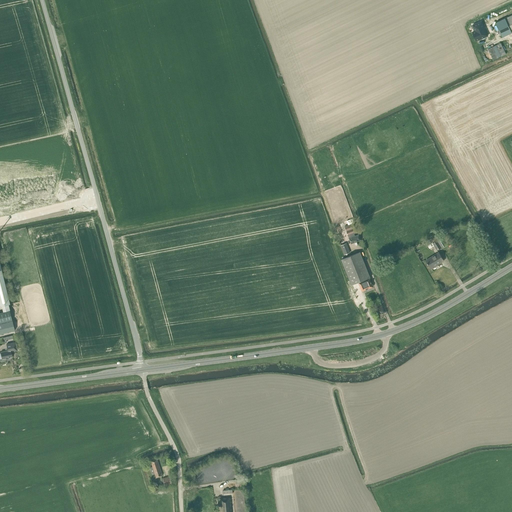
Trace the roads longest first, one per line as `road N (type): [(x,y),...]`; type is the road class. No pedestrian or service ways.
road 1 (primary): [(141,370),(387,333),(511,266)]
road 2 (unclassified): [(141,370),(44,0)]
road 3 (primary): [(141,370),(0,389)]
road 4 (unclassified): [(145,387),(180,462),(182,511)]
